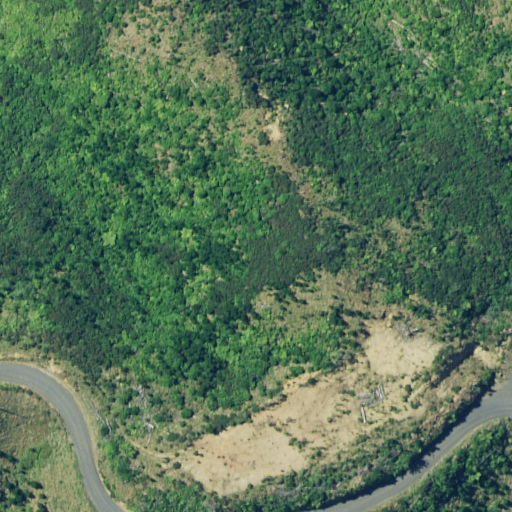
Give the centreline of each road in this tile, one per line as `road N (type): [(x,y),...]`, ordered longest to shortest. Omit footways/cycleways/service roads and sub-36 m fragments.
road 1 (unclassified): [(0,396),(27,396),(85,443),(102,490),(131,511)]
road 2 (unclassified): [(357,511),(511,407)]
